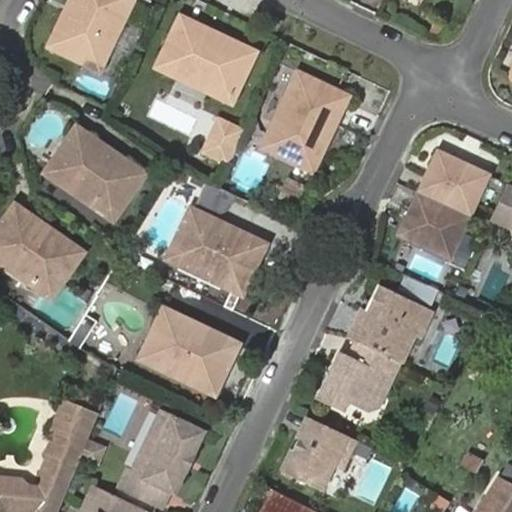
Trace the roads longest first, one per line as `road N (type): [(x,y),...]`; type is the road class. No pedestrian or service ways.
road 1 (residential): [(315,305),(217,511)]
road 2 (residential): [(297,0),(411,51),(441,74)]
road 3 (residential): [(369,188),(319,232),(315,305)]
road 4 (residential): [(441,74),(369,188)]
road 5 (residential): [(315,305),(359,250),(369,188)]
